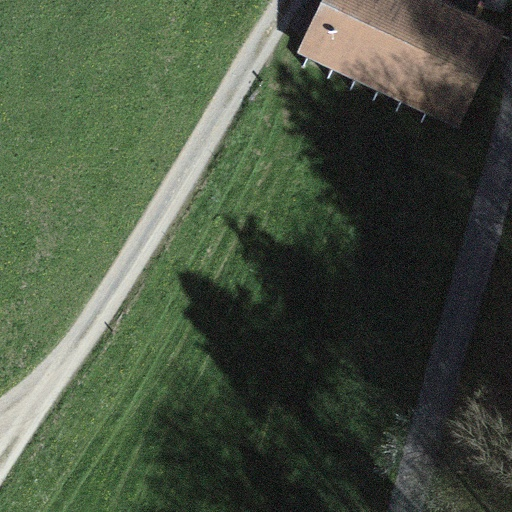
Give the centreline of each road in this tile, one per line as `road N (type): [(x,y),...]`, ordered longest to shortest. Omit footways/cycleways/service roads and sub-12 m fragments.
road 1 (track): [(291,0),(128,274),(0,413)]
road 2 (unclassified): [(511,99),(408,511)]
road 3 (track): [(71,341),(0,461)]
